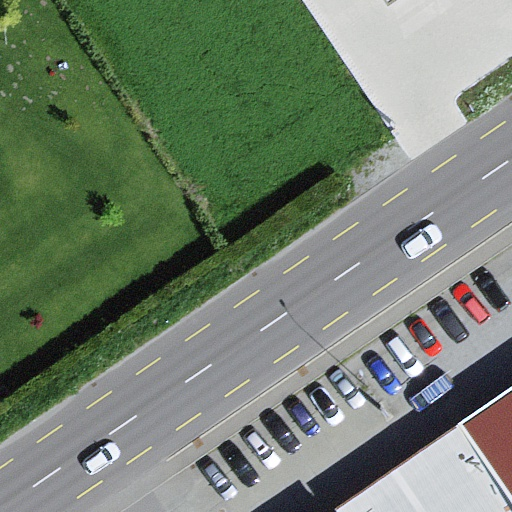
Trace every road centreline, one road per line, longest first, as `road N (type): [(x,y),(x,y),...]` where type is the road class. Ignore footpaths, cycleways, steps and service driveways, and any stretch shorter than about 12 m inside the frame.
road 1 (primary): [(511,134),(0,481)]
road 2 (primary): [(30,511),(511,182)]
